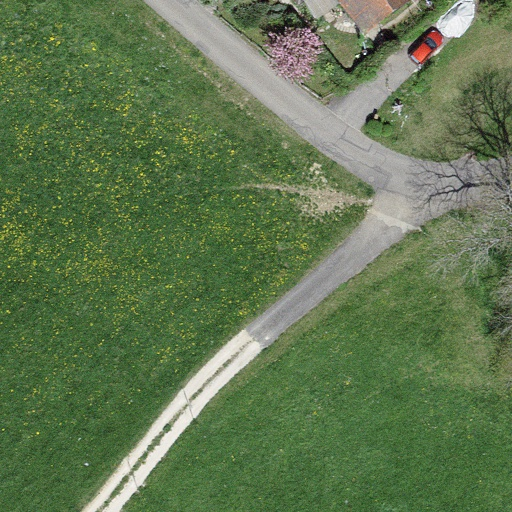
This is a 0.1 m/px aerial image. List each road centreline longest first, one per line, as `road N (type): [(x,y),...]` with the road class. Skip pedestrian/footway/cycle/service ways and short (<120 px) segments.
road 1 (track): [(407,194),(177,405),(92,511)]
road 2 (residential): [(511,179),(407,194),(175,0)]
